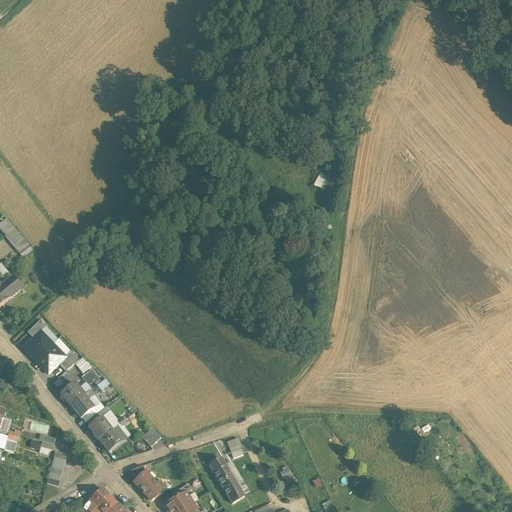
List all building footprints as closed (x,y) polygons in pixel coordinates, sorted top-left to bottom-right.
[(324,191),(331,179),(320,173),(314,185),(324,191)] [(15,230),(0,211),(0,230),(6,237),(15,230)] [(6,237),(5,238),(13,248),(23,240),(15,230),(6,237)] [(10,277),(3,282),(0,277),(0,288),(10,301),(22,291),(10,277)] [(0,288),(0,308),(10,301),(0,288)] [(27,334),(33,340),(40,333),(46,328),(40,322),(27,334)] [(53,346),(40,333),(33,340),(23,350),(36,363),(53,346)] [(65,359),(53,346),(36,363),(48,376),(58,366),(65,359)] [(72,353),(65,359),(58,366),(66,372),(79,361),(72,353)] [(82,359),(75,366),(79,370),(87,364),(82,359)] [(79,370),(82,375),(91,368),(87,363),(87,364),(79,370)] [(97,379),(91,371),(82,379),(86,384),(90,388),(94,384),(96,387),(100,384),(96,380),(97,379)] [(86,384),(79,390),(74,384),(60,396),(71,408),(90,392),(92,391),(90,388),(86,384)] [(112,389),(103,396),(111,404),(120,397),(112,389)] [(94,397),(90,392),(84,397),(88,402),(94,397)] [(88,402),(84,397),(71,408),(81,420),(94,409),(88,402)] [(94,397),(88,402),(94,409),(100,404),(94,397)] [(10,422),(2,420),(0,427),(0,434),(6,436),(10,422)] [(102,420),(89,430),(98,442),(112,431),(102,420)] [(126,440),(117,427),(112,432),(122,443),(126,440)] [(151,430),(142,439),(151,448),(160,439),(151,430)] [(112,432),(112,431),(98,442),(108,454),(122,443),(112,432)] [(55,440),(40,436),(39,442),(43,443),(54,446),(55,440)] [(238,440),(227,444),(231,455),(241,451),(242,451),(238,440)] [(7,441),(4,453),(13,456),(17,444),(13,442),(7,441)] [(54,446),(43,443),(41,449),(49,451),(52,452),(54,446)] [(241,451),(231,455),(233,460),(243,456),(241,451)] [(66,456),(55,453),(47,485),(58,488),(66,456)] [(222,461),(210,468),(218,482),(224,478),(230,475),(225,467),(222,461)] [(248,492),(231,464),(225,467),(230,475),(237,486),(242,483),(246,491),(242,494),(243,495),(248,492)] [(142,468),(131,472),(135,483),(145,474),(142,468)] [(286,488),(295,485),(289,469),(280,472),(286,488)] [(135,483),(134,484),(151,502),(167,492),(160,481),(154,485),(145,474),(135,483)] [(237,486),(230,475),(224,478),(231,490),(225,493),(232,506),(245,499),(243,495),(242,494),(237,486)] [(224,478),(218,482),(225,493),(231,490),(224,478)] [(242,483),(237,486),(242,494),(246,491),(242,483)] [(188,486),(173,495),(176,500),(185,495),(186,495),(191,492),(188,486)] [(102,490),(90,502),(93,505),(97,509),(109,497),(102,490)] [(176,500),(165,507),(167,511),(181,511),(192,506),(186,495),(185,495),(176,500)] [(109,497),(97,509),(99,511),(108,511),(116,505),(109,497)]
